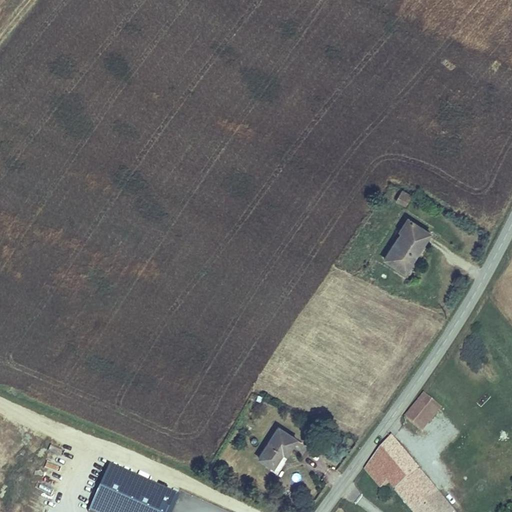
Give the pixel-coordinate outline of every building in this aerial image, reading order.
[(401,271),(418,246),(414,243),(423,230),(404,219),(397,230),(399,231),(381,259),(401,271)] [(424,397),(406,420),(422,433),(440,410),(424,397)] [(254,461),(271,472),(276,464),(290,441),(272,431),(254,461)] [(389,440),(364,472),(380,489),(388,484),(394,490),(416,472),(389,440)] [(416,472),(394,490),(411,511),(436,511),(445,505),(432,490),(416,472)] [(174,511),(178,504),(109,475),(92,511),(174,511)]
